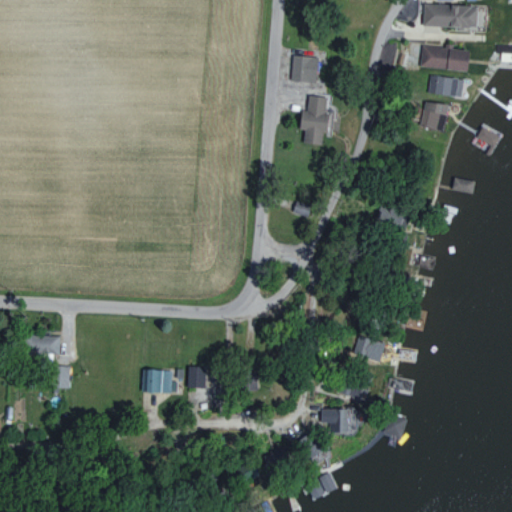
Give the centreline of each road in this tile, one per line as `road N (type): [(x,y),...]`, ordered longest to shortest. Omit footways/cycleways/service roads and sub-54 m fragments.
road 1 (residential): [(0,451),(174,439),(264,395),(281,366),(281,316),(264,293)]
road 2 (residential): [(264,293),(314,265),(353,192),(414,0)]
road 3 (residential): [(264,293),(264,0)]
road 4 (residential): [(0,312),(29,316),(264,293)]
